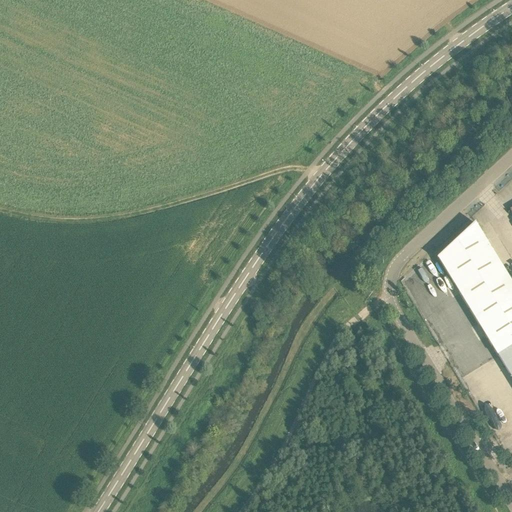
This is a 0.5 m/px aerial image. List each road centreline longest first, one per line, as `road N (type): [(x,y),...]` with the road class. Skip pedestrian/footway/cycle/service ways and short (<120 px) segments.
road 1 (secondary): [(97,511),(251,268),(323,172),(400,91),(511,7)]
road 2 (track): [(0,210),(103,219),(283,169),(323,172)]
road 3 (track): [(221,511),(266,448),(330,316),(345,309),(354,319)]
road 4 (unclassified): [(389,294),(511,503)]
road 5 (unclassified): [(389,294),(403,254),(511,156)]
